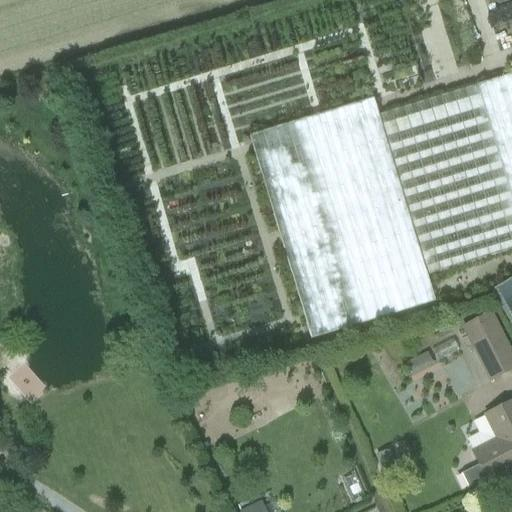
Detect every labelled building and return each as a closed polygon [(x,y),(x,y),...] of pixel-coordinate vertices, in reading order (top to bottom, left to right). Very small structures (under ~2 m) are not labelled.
[(378,115),(427,275),(511,249),(511,74),(507,76),(378,115)] [(435,303),(427,275),(378,115),(373,100),(249,138),(311,341),(435,303)] [(511,280),(491,292),(498,305),(511,329),(511,280)] [(511,371),(511,353),(491,312),(461,327),(488,383),(511,371)] [(439,341),(451,335),(447,327),(435,333),(439,341)] [(511,400),(483,415),(491,431),(495,439),(470,451),(477,467),(461,475),(468,488),(484,480),(487,485),(511,472),(511,400)] [(493,486),(506,511),(511,511),(511,498),(503,481),(493,486)]
